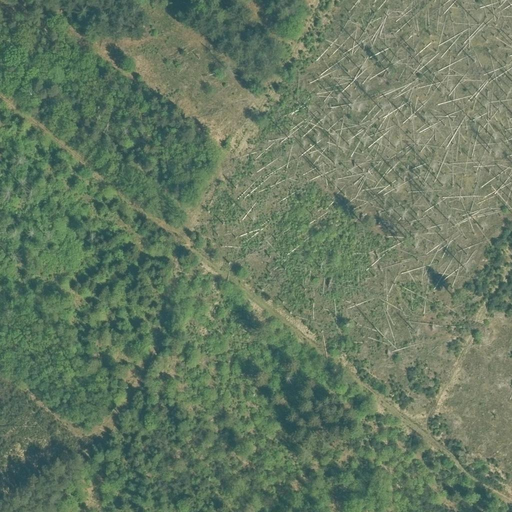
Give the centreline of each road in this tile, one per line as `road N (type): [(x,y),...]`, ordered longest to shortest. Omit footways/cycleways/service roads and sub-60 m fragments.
road 1 (track): [(420,431),(182,246),(132,399),(0,505)]
road 2 (track): [(420,431),(511,267)]
